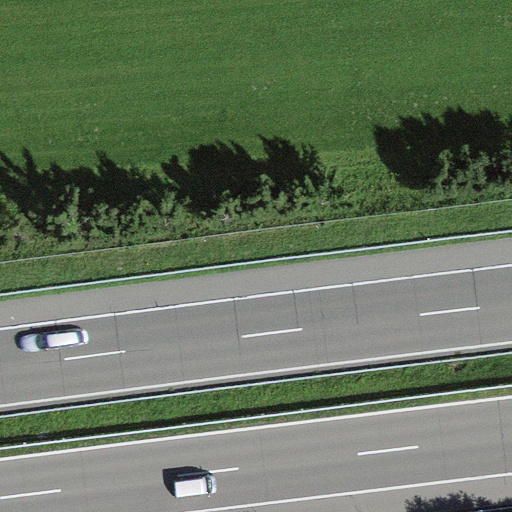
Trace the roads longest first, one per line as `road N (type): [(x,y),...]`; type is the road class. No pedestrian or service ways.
road 1 (motorway): [(511,305),(0,369)]
road 2 (motorway): [(0,501),(511,438)]
